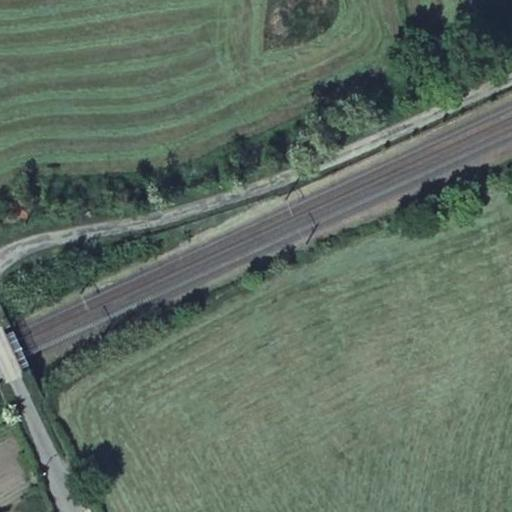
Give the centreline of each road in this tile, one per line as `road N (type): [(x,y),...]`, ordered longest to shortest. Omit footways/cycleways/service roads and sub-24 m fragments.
road 1 (unclassified): [(0,259),(45,240),(149,221),(257,188),(511,76)]
road 2 (unclassified): [(77,511),(0,335)]
